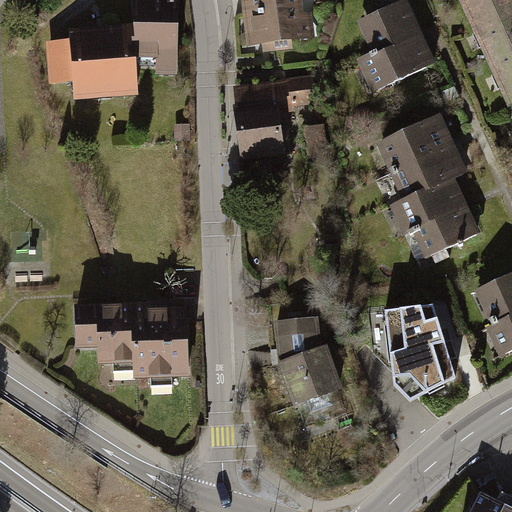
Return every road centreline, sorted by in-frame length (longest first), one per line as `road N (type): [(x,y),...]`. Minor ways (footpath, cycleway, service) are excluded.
road 1 (residential): [(202,0),(224,501)]
road 2 (trunk): [(224,501),(162,482),(0,379)]
road 3 (tertiary): [(384,511),(437,460),(511,408)]
